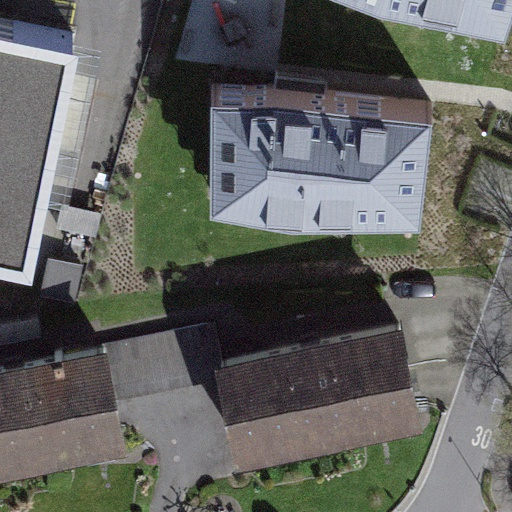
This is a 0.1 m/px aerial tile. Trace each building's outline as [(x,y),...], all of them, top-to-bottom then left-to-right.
[(511,0),(316,0),(414,39),(511,55),(511,0)] [(0,254),(34,262),(76,45),(0,27),(0,254)] [(228,115),(228,258),(482,258),(482,115),(228,115)] [(403,334),(213,364),(229,461),(418,431),(403,334)] [(108,356),(0,375),(0,471),(125,449),(108,356)]
